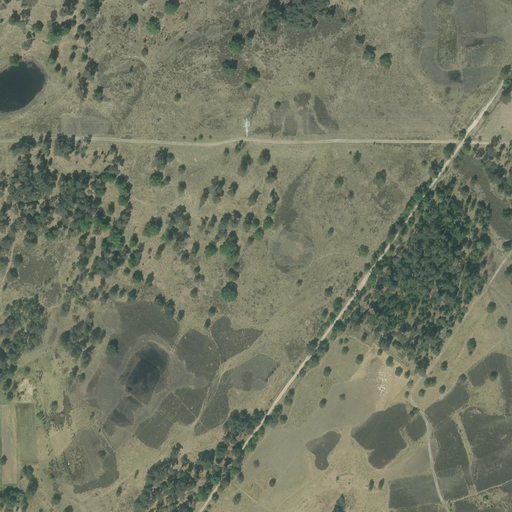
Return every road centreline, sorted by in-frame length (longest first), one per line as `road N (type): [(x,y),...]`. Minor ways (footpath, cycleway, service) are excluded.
road 1 (track): [(461,142),(0,140)]
road 2 (track): [(199,511),(461,142)]
road 3 (track): [(448,511),(427,423),(408,393),(511,249)]
